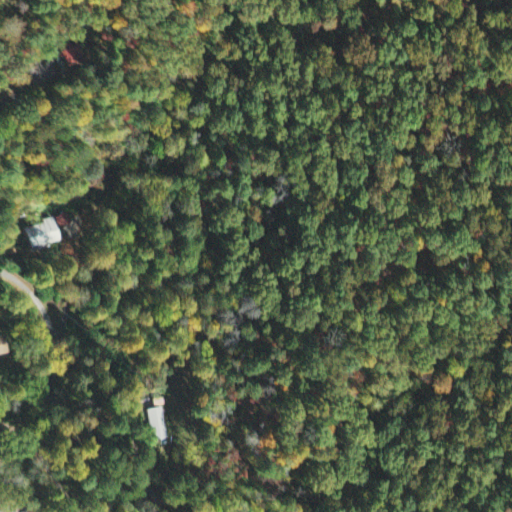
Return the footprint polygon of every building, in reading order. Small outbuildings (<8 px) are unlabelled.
[(78,42),(59,49),(65,66),(85,60),(78,42)] [(57,215),(64,225),(74,218),(67,208),(57,215)] [(60,238),(31,245),(26,224),(55,217),(60,238)] [(0,332),(0,355),(9,354),(4,332),(0,332)] [(146,407),(151,439),(169,436),(164,405),(146,407)]
